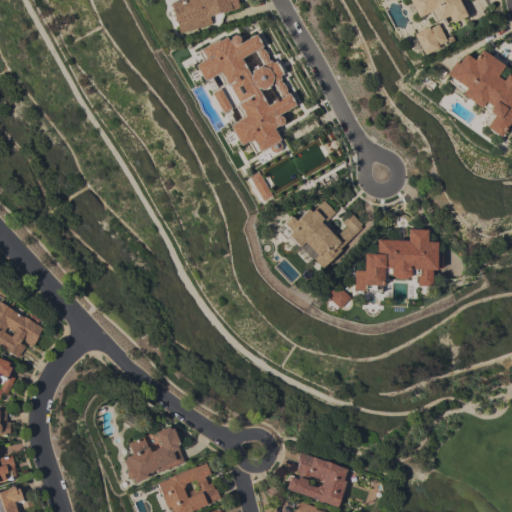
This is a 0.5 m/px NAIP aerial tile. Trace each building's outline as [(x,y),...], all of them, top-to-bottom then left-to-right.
[(235,0),(238,7),(227,10),(222,11),(223,13),(219,24),(211,27),(210,24),(179,33),(175,22),(174,22),(168,3),(178,0),(235,0)] [(460,0),(458,1),(465,15),(451,22),(447,15),(436,20),(431,10),(416,17),(407,0),(460,0)] [(422,54),(412,33),(426,26),(427,28),(436,23),(445,40),(436,45),(437,47),(422,54)] [(487,110),(480,105),(479,107),(459,94),(461,91),(446,81),(449,76),(445,74),(455,60),(457,62),(463,53),(473,59),(480,49),(502,65),(495,76),(501,80),(506,73),(511,77),(511,90),(510,93),(511,94),(511,104),(508,110),(511,112),(511,116),(498,136),(484,127),(485,125),(480,122),(487,112),(487,111),(487,110)] [(320,268),(311,258),(315,255),(302,241),(297,246),(287,236),(284,239),(274,229),(283,220),(284,221),(290,215),(294,220),(307,208),(310,211),(322,200),(333,212),(321,224),(333,236),(345,226),(340,221),(350,213),(360,224),(358,226),(360,227),(338,248),(339,250),(320,268)] [(388,275),(388,274),(381,274),(381,285),(379,285),(379,292),(362,291),(362,290),(352,289),(352,270),(361,270),(362,253),(374,253),(375,239),(406,240),(406,228),(426,229),(425,241),(435,241),(435,242),(441,242),(440,268),(434,268),(434,270),(430,269),(430,286),(414,285),(415,275),(408,275),(405,277),(401,278),(398,278),(394,278),(391,277),(388,275)] [(313,257),(304,243),(297,247),(306,261),(313,257)] [(338,287),(348,297),(337,308),(327,298),(329,295),(327,293),(332,287),(335,290),(338,287)] [(0,302),(21,316),(22,316),(41,328),(38,332),(39,332),(30,346),(23,342),(24,341),(20,338),(18,342),(23,346),(16,357),(0,346),(0,302)] [(0,358),(10,363),(6,375),(12,377),(5,394),(0,392),(0,358)] [(0,410),(4,410),(4,421),(8,421),(7,435),(4,435),(4,436),(0,436),(0,410)] [(125,469),(121,460),(124,459),(123,457),(130,453),(126,443),(141,436),(145,447),(146,446),(148,451),(154,449),(154,448),(158,446),(158,447),(159,447),(153,432),(167,426),(168,429),(171,428),(177,443),(175,444),(176,445),(175,445),(182,461),(156,473),(154,469),(151,471),(151,472),(148,473),(147,472),(144,473),(146,477),(132,483),(130,478),(128,478),(126,477),(124,476),(123,474),(124,471),(125,469)] [(335,506),(321,501),(321,502),(314,500),(314,499),(295,492),(295,493),(286,489),(284,488),(288,476),(295,478),(297,471),(294,470),(297,463),(295,462),(298,451),(345,468),(341,480),(344,481),(335,506)] [(0,456),(9,454),(13,469),(4,471),(5,472),(1,473),(3,479),(0,480),(0,456)] [(202,476),(205,484),(209,482),(212,489),(214,488),(218,498),(185,511),(169,511),(167,506),(165,507),(159,495),(160,495),(158,492),(157,492),(155,488),(156,487),(155,483),(166,478),(193,466),(203,462),(208,474),(202,476)] [(27,511),(0,511),(0,489),(5,488),(5,487),(11,485),(12,486),(16,484),(18,489),(17,489),(19,496),(24,494),(28,506),(21,509),(19,503),(17,504),(16,500),(11,502),(14,511),(24,511),(27,511)] [(290,511),(292,507),(294,507),(296,501),(314,507),(313,509),(324,511),(290,511)]
